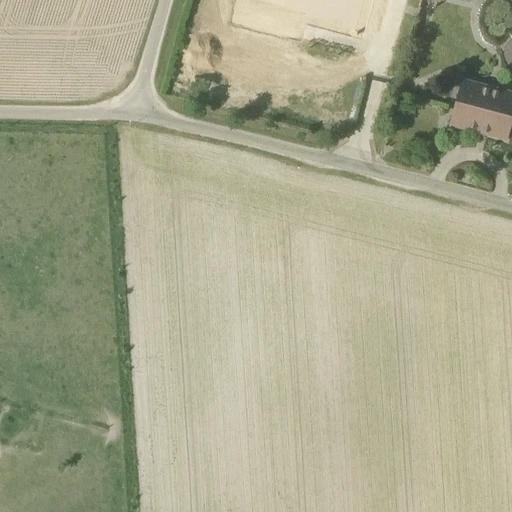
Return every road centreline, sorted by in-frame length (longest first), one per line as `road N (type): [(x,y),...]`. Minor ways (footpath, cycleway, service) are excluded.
road 1 (unclassified): [(511,209),(137,107)]
road 2 (unclassified): [(0,111),(137,107)]
